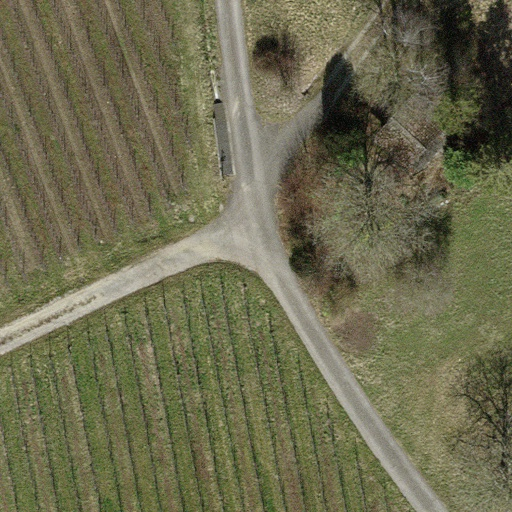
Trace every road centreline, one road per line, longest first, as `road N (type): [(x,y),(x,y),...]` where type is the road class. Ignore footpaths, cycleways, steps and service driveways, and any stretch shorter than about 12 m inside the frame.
road 1 (track): [(0,339),(249,227),(313,147),(406,0)]
road 2 (track): [(249,227),(225,0)]
